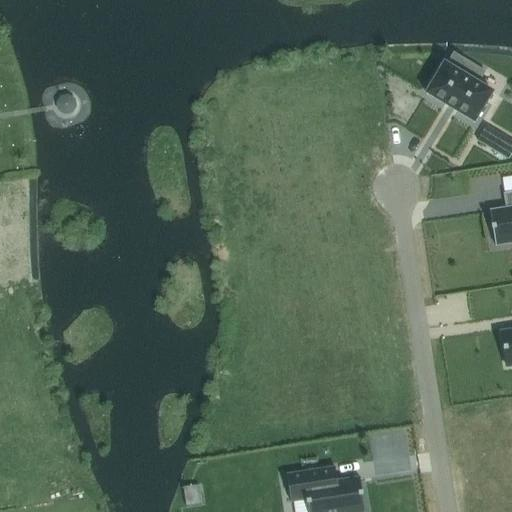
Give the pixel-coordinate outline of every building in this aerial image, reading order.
[(475,122),(476,121),(475,121),(492,92),(477,83),(484,72),(454,54),(447,65),(444,64),(427,92),(426,94),(428,95),(473,121),(473,122),(475,123),(475,122)] [(511,141),(487,127),(478,141),(509,160),(511,155),(511,141)] [(508,209),(491,212),(496,246),(511,243),(511,194),(506,195),(508,209)] [(272,277),(272,278),(273,278),(275,293),(274,293),(274,295),(286,293),(286,292),(329,285),(327,269),(322,270),(322,269),(320,259),(320,258),(319,257),(318,256),(317,256),(316,256),(313,256),(309,232),(311,231),(311,229),(264,236),(265,239),(279,236),(281,253),(274,254),(274,256),(275,255),(278,276),(272,277)] [(511,339),(503,340),(509,375),(511,374),(511,339)] [(308,500),(309,511),(366,511),(361,478),(338,482),(336,468),(287,476),(292,503),(308,500)] [(203,505),(201,495),(194,496),(185,498),(187,508),(190,507),(203,505)]
